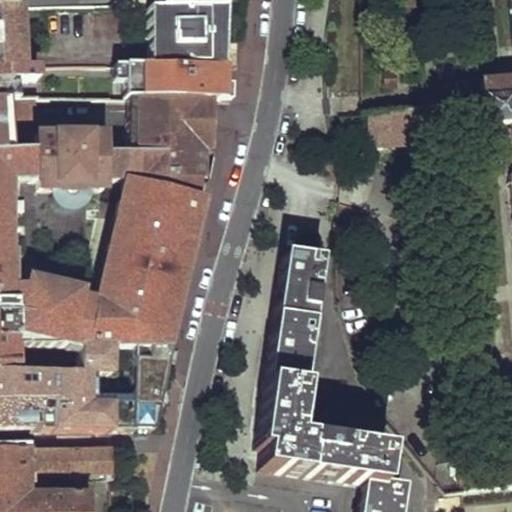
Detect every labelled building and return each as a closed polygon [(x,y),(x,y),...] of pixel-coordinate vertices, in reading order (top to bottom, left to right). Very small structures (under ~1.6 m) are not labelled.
[(0,0),(0,13),(8,13),(7,0),(0,0)] [(160,0),(160,11),(214,11),(214,0),(160,0)] [(412,0),(395,0),(395,9),(413,8),(412,0)] [(511,0),(508,0),(511,38),(511,82),(477,86),(476,82),(451,85),(453,105),(511,99),(511,0)] [(160,11),(143,12),(144,71),(212,70),(214,11),(160,11)] [(0,73),(18,74),(15,13),(8,13),(0,13),(0,73)] [(144,71),(135,71),(133,104),(206,103),(211,103),(212,86),(212,70),(144,71)] [(101,104),(102,72),(18,74),(0,73),(0,105),(3,105),(38,105),(75,104),(101,104)] [(394,74),(379,75),(380,90),(394,89),(394,74)] [(451,85),(426,87),(428,108),(453,105),(451,85)] [(511,99),(453,105),(428,108),(431,131),(511,124),(511,180),(509,181),(511,217),(511,461),(455,468),(457,493),(511,487),(511,99)] [(29,143),(29,187),(30,187),(95,186),(126,185),(198,184),(198,153),(206,153),(206,103),(133,104),(123,104),(123,158),(98,158),(98,143),(29,143)] [(75,104),(38,105),(38,123),(59,123),(75,104)] [(415,132),(413,109),(360,114),(339,116),(340,121),(364,118),(366,152),(416,147),(415,132)] [(6,259),(5,189),(29,187),(27,160),(6,160),(0,159),(0,327),(10,327),(9,290),(8,259),(6,259)] [(198,184),(126,185),(96,309),(80,305),(82,296),(29,283),(27,290),(9,290),(10,327),(10,350),(11,350),(77,350),(110,350),(109,353),(126,352),(166,352),(206,188),(205,183),(198,184)] [(30,187),(30,197),(95,197),(95,186),(30,187)] [(293,260),(282,258),(275,302),(253,452),(258,452),(256,471),(308,479),(361,487),(360,495),(357,511),(394,511),(396,502),(397,493),(386,490),(378,489),(383,454),(290,439),(315,263),(305,261),(293,260)] [(108,409),(87,409),(87,377),(109,377),(109,353),(110,350),(77,350),(77,377),(11,378),(0,378),(0,407),(47,406),(49,434),(108,434),(108,409)] [(0,350),(0,378),(11,378),(11,350),(10,350),(0,350)] [(166,352),(126,352),(126,434),(149,434),(163,368),(166,352)] [(47,406),(0,407),(0,436),(49,436),(49,434),(47,406)] [(0,511),(87,511),(87,497),(24,497),(24,477),(110,475),(110,452),(0,454),(0,511)]
